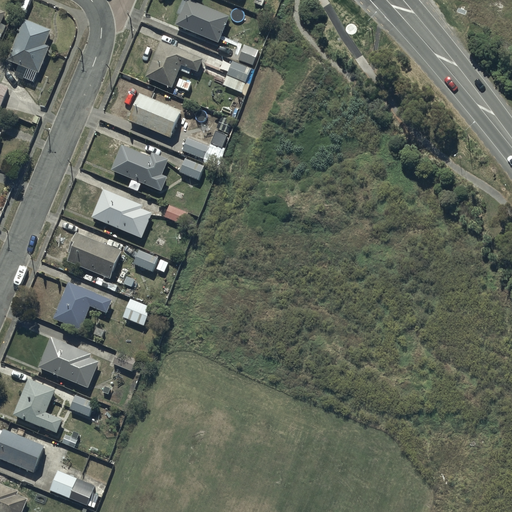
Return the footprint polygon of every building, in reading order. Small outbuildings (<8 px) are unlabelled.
[(230,20),(188,2),(187,4),(184,3),(178,17),(180,18),(176,28),(219,46),(230,20)] [(47,49),(52,34),(24,23),(8,64),(28,71),(24,81),(35,85),(39,76),(41,77),(51,50),(47,49)] [(173,91),(182,68),(199,75),(205,61),(161,44),(146,81),(173,91)] [(259,53),(245,47),(239,62),(254,68),(259,53)] [(253,72),(234,63),(232,66),(231,66),(228,74),(229,75),(228,77),(247,86),(253,72)] [(10,90),(0,85),(0,108),(2,109),(10,90)] [(141,96),(130,124),(172,141),(183,114),(141,96)] [(188,139),(183,152),(205,162),(211,149),(188,139)] [(123,148),(112,174),(162,195),(168,180),(163,178),(170,162),(153,155),(151,160),(123,148)] [(205,168),(186,161),(180,175),(199,183),(205,168)] [(142,241),(152,216),(143,212),(144,207),(104,192),(92,222),(142,241)] [(189,215),(169,208),(165,219),(184,227),(189,215)] [(122,254),(76,236),(68,256),(72,257),(69,265),(111,282),(122,254)] [(140,253),(134,267),(153,275),(155,270),(165,274),(169,265),(140,253)] [(113,303),(69,285),(54,322),(81,333),(91,309),(108,316),(113,303)] [(131,301),(123,320),(145,329),(153,310),(131,301)] [(92,357),(52,341),(39,371),(90,391),(100,365),(91,361),(92,357)] [(137,362),(118,354),(113,365),(132,373),(137,362)] [(56,393),(28,382),(13,419),(58,436),(63,422),(47,416),(56,393)] [(95,405),(76,398),(70,412),(90,419),(95,405)] [(0,461),(35,475),(46,449),(4,432),(4,435),(0,433),(0,461)] [(95,488),(58,473),(50,493),(94,511),(99,498),(92,495),(95,488)] [(18,492),(0,484),(0,511),(22,511),(27,501),(16,496),(18,492)]
